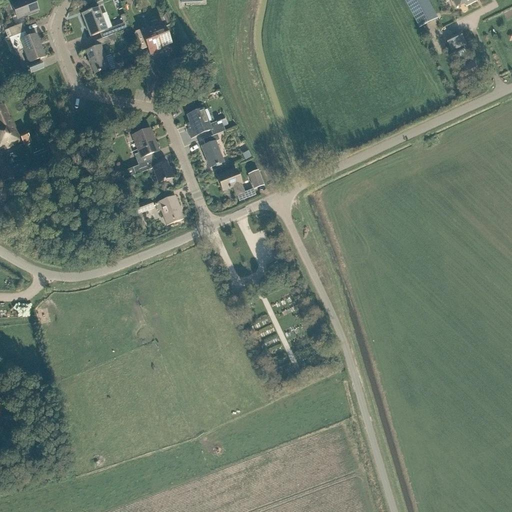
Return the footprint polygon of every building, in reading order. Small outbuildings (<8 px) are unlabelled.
[(32,0),(25,0),(12,5),(17,21),(38,13),(32,0)] [(428,0),(404,0),(419,29),(438,18),(428,0)] [(466,7),(479,0),(452,0),(457,9),(465,4),(466,7)] [(102,39),(113,35),(126,30),(125,29),(129,28),(124,15),(120,16),(123,24),(107,30),(98,8),(82,15),(90,37),(99,34),(102,39)] [(9,30),(5,31),(8,39),(12,37),(25,32),(22,25),(9,30)] [(158,45),(169,41),(165,28),(147,34),(145,29),(134,33),(139,49),(147,46),(150,56),(160,52),(158,45)] [(130,29),(123,32),(126,39),(133,36),(130,29)] [(25,33),(9,39),(13,50),(18,48),(22,47),(24,50),(29,64),(45,58),(36,36),(27,39),(25,33)] [(115,40),(113,35),(93,43),(95,48),(86,51),(95,74),(109,69),(110,71),(116,68),(111,55),(105,58),(100,46),(115,40)] [(28,67),(30,74),(44,68),(41,62),(28,67)] [(475,63),(465,68),(470,78),(480,73),(475,63)] [(0,148),(3,148),(4,149),(21,141),(24,146),(31,143),(26,132),(18,135),(4,104),(0,105),(0,148)] [(213,138),(218,136),(225,133),(221,122),(210,126),(204,111),(188,117),(191,124),(188,126),(192,138),(211,132),(213,138)] [(141,166),(154,161),(152,156),(160,153),(151,130),(134,137),(141,155),(135,157),(139,167),(141,166)] [(219,141),(218,136),(213,138),(203,141),(205,147),(202,148),(210,169),(224,164),(216,142),(219,141)] [(251,157),(248,152),(242,155),(245,160),(251,157)] [(139,167),(133,170),(135,177),(144,173),(153,170),(158,184),(175,178),(172,169),(170,170),(167,164),(159,167),(156,160),(154,161),(141,166),(139,167)] [(9,167),(0,170),(0,174),(3,182),(13,179),(9,167)] [(236,171),(217,179),(223,194),(233,190),(236,197),(243,194),(240,186),(241,186),(236,171)] [(258,172),(248,176),(251,182),(253,181),(256,189),(263,186),(258,172)] [(175,198),(155,205),(158,213),(162,211),(167,226),(182,220),(178,209),(179,209),(175,198)] [(150,201),(134,207),(137,215),(136,215),(138,220),(143,218),(141,214),(153,209),(150,201)] [(280,262),(275,264),(278,272),(284,269),(280,262)] [(6,415),(6,423),(16,424),(16,416),(6,415)]
